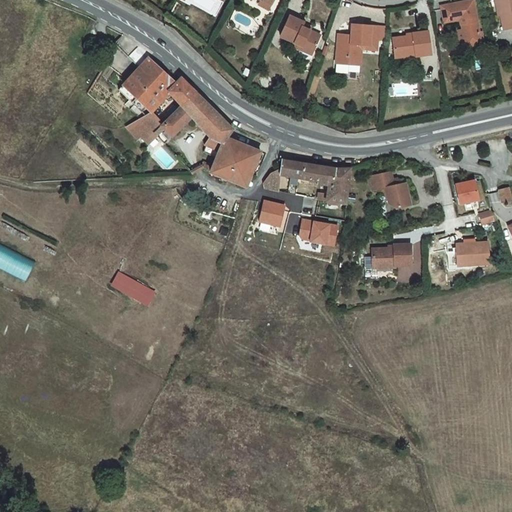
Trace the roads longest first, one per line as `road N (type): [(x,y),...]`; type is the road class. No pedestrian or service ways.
road 1 (secondary): [(511,114),(358,146),(329,143),(241,109),(89,0)]
road 2 (track): [(196,183),(29,186),(0,179)]
